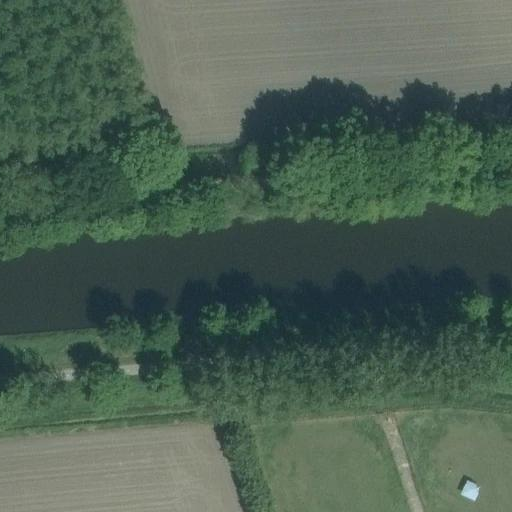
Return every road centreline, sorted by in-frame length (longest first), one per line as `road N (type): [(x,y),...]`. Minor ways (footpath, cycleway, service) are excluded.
road 1 (track): [(0,215),(511,173)]
road 2 (track): [(0,354),(511,316)]
